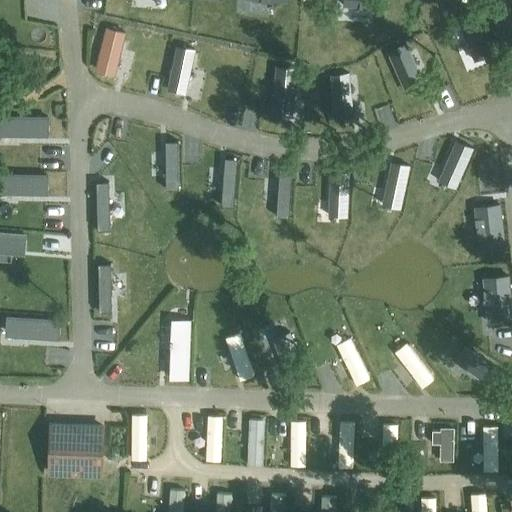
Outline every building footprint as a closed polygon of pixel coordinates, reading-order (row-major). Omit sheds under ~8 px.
[(475,10),(448,21),(468,70),(487,62),(483,52),(491,49),(475,10)] [(115,73),(127,29),(107,24),(95,68),(115,73)] [(410,42),(392,44),(397,88),(415,86),(410,42)] [(189,90),(194,45),(175,43),(170,87),(189,90)] [(274,110),(295,110),(296,64),(274,64),(274,110)] [(333,70),(332,116),(352,116),(353,70),(333,70)] [(0,228),(0,248),(27,249),(27,229),(0,228)] [(485,273),(488,327),(511,326),(511,274),(511,272),(485,273)] [(171,316),(171,377),(191,377),(191,316),(171,316)] [(226,334),(240,377),(255,372),(241,329),(226,334)] [(355,382),(370,376),(352,334),(337,340),(355,382)] [(395,349),(421,385),(434,376),(408,339),(395,349)] [(453,357),(475,371),(485,355),(464,341),(453,357)] [(147,457),(148,411),(132,411),(132,457),(147,457)] [(223,458),(224,412),(208,412),(207,458),(223,458)] [(265,462),(266,416),(249,415),(248,462),(265,462)] [(308,463),(306,417),(290,417),(291,463),(308,463)] [(355,464),(356,419),(340,418),(339,464),(355,464)] [(103,476),(105,422),(48,420),(48,474),(103,476)] [(500,467),(498,423),(482,423),(483,468),(500,467)] [(442,440),(442,456),(455,456),(455,425),(431,425),(431,440),(442,440)] [(169,485),(168,511),(184,511),(185,486),(169,485)] [(216,489),(215,511),(231,511),(232,490),(216,489)] [(511,511),(511,500),(501,501),(501,511),(511,511)]
